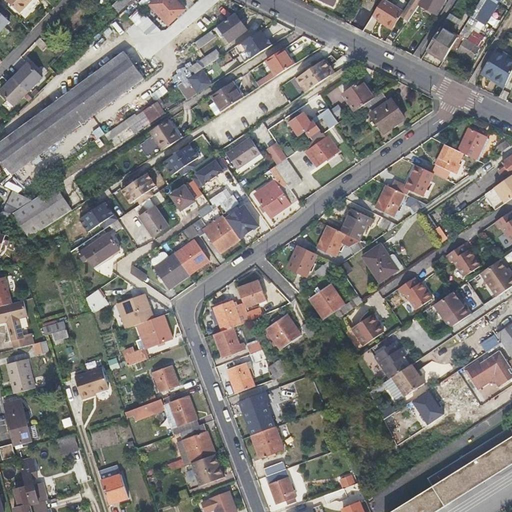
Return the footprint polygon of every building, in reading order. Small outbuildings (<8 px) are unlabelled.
[(5,0),(20,13),(32,0),(5,0)] [(118,0),(113,6),(119,11),(129,0),(118,0)] [(155,0),(154,2),(150,5),(169,24),(184,10),(175,0),(155,0)] [(383,0),(382,0),(373,15),(386,23),(385,25),(392,30),(401,16),(403,12),(383,0)] [(401,16),(409,22),(420,5),(422,0),(421,0),(410,0),(403,12),(401,16)] [(444,0),(422,0),(420,5),(437,15),(444,0)] [(481,0),(471,16),(479,21),(482,16),(480,15),(481,12),(490,18),(496,8),(487,2),(487,0),(481,0)] [(141,9),(130,18),(146,36),(156,26),(141,9)] [(0,33),(10,22),(0,12),(0,33)] [(247,31),(235,14),(219,25),(231,42),(247,31)] [(468,39),(479,21),(471,16),(460,34),(466,38),(457,51),(472,60),(480,47),(468,39)] [(447,18),(427,49),(444,59),(457,38),(450,33),(456,23),(447,18)] [(199,48),(217,37),(212,31),(195,42),(199,48)] [(257,33),(232,50),(242,65),(269,47),(262,37),(260,38),(257,33)] [(265,57),(277,76),(294,65),(281,47),(265,57)] [(209,65),(221,57),(217,50),(205,58),(209,65)] [(484,71),(505,86),(511,70),(511,61),(506,58),(496,51),(484,71)] [(0,145),(0,156),(13,175),(34,160),(47,150),(57,143),(82,125),(145,79),(125,53),(102,71),(69,95),(55,105),(0,145)] [(310,69),(320,83),(333,74),(329,68),(330,68),(325,60),(310,69)] [(20,72),(15,78),(29,91),(42,78),(28,64),(20,72)] [(306,92),(320,83),(310,69),(296,79),(302,87),(303,87),(306,92)] [(201,70),(189,79),(198,93),(211,85),(201,70)] [(497,84),(504,88),(505,86),(484,71),(482,74),(497,84)] [(29,91),(15,78),(10,83),(1,91),(15,105),(29,91)] [(223,111),(239,101),(243,98),(231,80),(211,94),(223,111)] [(360,108),(373,99),(360,82),(342,94),(354,112),(360,108)] [(386,98),(382,93),(373,99),(360,108),(364,114),(386,98)] [(141,110),(106,134),(109,139),(116,134),(115,133),(117,131),(119,134),(139,120),(144,127),(166,113),(163,108),(166,106),(160,98),(141,110)] [(392,100),(371,114),(384,132),(405,118),(392,100)] [(338,105),(331,109),(336,117),(344,113),(338,105)] [(338,123),(331,112),(325,116),(333,127),(335,126),(338,123)] [(305,113),(290,123),(299,136),(308,130),(311,136),(314,134),(315,137),(320,133),(319,131),(320,130),(315,122),(313,124),(305,113)] [(152,131),(164,150),(182,138),(170,119),(152,131)] [(459,151),(463,153),(476,159),(487,136),(470,128),(459,151)] [(329,137),(307,152),(317,166),(338,151),(329,137)] [(140,145),(149,159),(158,152),(149,139),(140,145)] [(241,146),(227,155),(237,170),(261,154),(251,139),(241,146)] [(498,155),(510,146),(506,140),(493,149),(498,155)] [(288,142),(279,148),(286,157),(295,151),(288,142)] [(267,150),(278,165),(285,160),(287,158),(286,157),(279,148),(276,143),(267,150)] [(199,157),(190,144),(165,162),(173,175),(180,170),(184,175),(196,167),(192,162),(199,157)] [(459,151),(446,145),(436,164),(453,172),(463,153),(459,151)] [(511,174),(511,154),(503,161),(504,164),(498,168),(503,175),(509,171),(511,174)] [(227,169),(218,156),(195,174),(205,186),(227,169)] [(278,165),(275,167),(288,185),(291,189),(301,182),(291,167),(285,160),(278,165)] [(468,167),(473,172),(486,163),(478,160),(468,167)] [(434,173),(417,165),(407,185),(394,179),(390,186),(404,193),(406,187),(423,196),(434,173)] [(277,183),(281,190),(288,185),(275,167),(269,171),(277,183)] [(157,186),(148,173),(123,191),(131,203),(138,199),(142,204),(154,196),(150,190),(157,186)] [(511,175),(494,188),(505,203),(511,197),(511,175)] [(291,189),(288,185),(281,190),(277,183),(257,197),(270,217),(291,204),(290,202),(296,197),(291,189)] [(20,209),(13,213),(29,238),(73,209),(57,185),(33,200),(20,209)] [(390,186),(387,185),(376,208),(394,216),(405,194),(404,193),(390,186)] [(210,192),(213,197),(223,190),(220,186),(210,192)] [(185,187),(173,195),(182,209),(194,201),(185,187)] [(250,198),(243,189),(237,193),(244,203),(250,198)] [(8,202),(20,209),(33,200),(18,193),(13,190),(8,202)] [(224,193),(211,197),(213,203),(226,199),(224,193)] [(410,207),(414,213),(418,210),(427,204),(419,200),(410,207)] [(108,209),(104,203),(81,219),(89,232),(102,223),(106,228),(110,225),(118,220),(110,208),(108,209)] [(198,211),(202,217),(213,209),(209,203),(198,211)] [(246,205),(226,219),(240,239),(260,225),(246,205)] [(156,207),(141,217),(154,236),(169,226),(156,207)] [(342,232),(347,234),(359,240),(370,218),(353,209),(342,232)] [(504,223),(511,217),(511,210),(511,211),(495,222),(498,227),(504,223)] [(423,217),(432,231),(437,227),(428,213),(423,217)] [(205,226),(200,218),(192,224),(198,234),(200,237),(206,233),(219,224),(226,219),(223,214),(205,226)] [(398,225),(383,217),(379,226),(389,231),(398,225)] [(511,217),(500,226),(502,231),(504,229),(509,238),(511,236),(511,217)] [(240,239),(226,219),(219,224),(206,233),(220,253),(240,239)] [(118,220),(110,225),(115,232),(122,226),(118,220)] [(198,234),(192,224),(183,231),(189,239),(192,237),(193,238),(198,234)] [(342,232),(329,226),(325,233),(319,248),(336,257),(342,243),(351,248),(361,241),(359,240),(347,234),(342,232)] [(93,267),(104,259),(118,249),(108,234),(91,246),(79,255),(84,262),(88,260),(93,267)] [(195,240),(176,254),(190,274),(210,261),(195,240)] [(351,248),(355,254),(369,245),(361,241),(351,248)] [(449,260),(466,249),(462,244),(447,254),(446,255),(449,260)] [(381,245),(363,257),(380,281),(398,269),(389,256),(381,245)] [(316,254),(299,246),(288,268),(305,276),(316,254)] [(477,261),(478,259),(472,250),(470,251),(468,248),(451,260),(453,263),(455,262),(466,277),(481,267),(477,261)] [(393,253),(389,256),(398,269),(402,266),(402,264),(395,254),(393,253)] [(190,274),(176,254),(155,268),(170,289),(190,274)] [(353,256),(341,266),(348,274),(360,264),(353,256)] [(326,275),(338,266),(340,265),(330,260),(320,267),(326,275)] [(507,270),(500,260),(484,271),(480,273),(497,297),(511,286),(511,277),(507,270)] [(136,267),(133,272),(142,278),(146,273),(136,267)] [(401,293),(417,282),(414,277),(398,288),(401,293)] [(0,306),(11,304),(5,278),(0,279),(0,306)] [(259,281),(239,289),(244,304),(257,299),(259,302),(266,300),(259,281)] [(420,281),(404,292),(405,294),(406,293),(417,310),(434,299),(423,282),(421,283),(420,281)] [(336,320),(349,311),(331,284),(310,298),(329,325),(336,320)] [(102,290),(86,297),(89,305),(105,298),(102,290)] [(453,292),(434,305),(449,328),(471,314),(466,306),(464,307),(460,301),(453,292)] [(145,295),(121,303),(129,323),(134,326),(141,323),(154,318),(145,295)] [(0,306),(0,323),(6,322),(11,341),(22,338),(18,319),(26,316),(22,301),(11,304),(0,306)] [(223,331),(233,327),(241,324),(235,307),(233,301),(214,308),(223,331)] [(241,324),(251,321),(249,314),(244,304),(235,307),(241,324)] [(251,321),(251,320),(262,316),(259,310),(249,314),(251,321)] [(384,331),(379,324),(377,321),(380,320),(375,313),(352,328),(364,344),(384,331)] [(164,314),(154,318),(141,323),(143,330),(150,334),(165,341),(172,338),(164,314)] [(287,315),(267,329),(280,349),(301,335),(287,315)] [(64,321),(42,328),(45,337),(51,335),(53,342),(68,336),(64,321)] [(303,326),(309,339),(315,334),(309,322),(303,326)] [(511,323),(507,325),(496,333),(511,355),(511,323)] [(223,331),(215,334),(224,358),(246,349),(244,344),(240,345),(233,327),(223,331)] [(149,347),(165,342),(165,341),(142,330),(149,347)] [(485,352),(499,344),(494,335),(480,343),(485,352)] [(46,341),(32,345),(35,354),(49,350),(46,341)] [(248,345),(252,353),(263,349),(259,341),(248,345)] [(374,357),(390,380),(392,378),(410,366),(404,357),(406,355),(401,348),(399,350),(395,343),(374,357)] [(128,367),(147,359),(143,349),(125,356),(128,367)] [(263,349),(252,353),(255,362),(266,358),(263,349)] [(421,370),(433,357),(427,352),(415,365),(421,370)] [(511,370),(507,362),(499,352),(469,371),(478,385),(495,374),(502,385),(511,378),(511,370)] [(96,354),(82,359),(89,381),(92,380),(91,378),(104,374),(96,354)] [(112,371),(121,367),(117,357),(108,361),(112,371)] [(6,364),(14,393),(35,388),(27,358),(6,364)] [(89,381),(82,359),(69,364),(77,385),(89,381)] [(267,368),(275,380),(286,373),(278,361),(267,368)] [(229,369),(236,390),(244,384),(252,378),(247,362),(229,369)] [(392,378),(404,396),(424,384),(419,377),(422,375),(418,370),(416,372),(411,365),(410,366),(392,378)] [(171,366),(153,373),(160,393),(178,386),(171,366)] [(390,380),(384,383),(396,402),(404,396),(392,378),(390,380)] [(236,393),(236,395),(255,388),(252,381),(236,393)] [(495,383),(481,389),(483,395),(498,389),(495,383)] [(255,388),(236,395),(252,437),(275,428),(262,395),(258,396),(255,388)] [(428,400),(424,394),(417,398),(421,404),(428,400)] [(154,395),(140,401),(142,407),(157,401),(154,395)] [(178,426),(197,419),(188,396),(169,403),(178,426)] [(162,406),(160,399),(157,401),(142,407),(132,411),(134,415),(136,420),(152,413),(151,410),(162,406)] [(21,400),(5,405),(14,443),(15,446),(32,442),(21,400)] [(180,432),(178,426),(169,403),(162,406),(173,435),(180,432)] [(199,425),(197,419),(178,426),(180,432),(199,425)] [(203,423),(199,425),(180,432),(183,440),(206,431),(203,423)] [(511,430),(509,426),(426,479),(432,487),(392,511),(435,511),(511,464),(511,430)] [(275,428),(252,437),(260,459),(283,450),(275,428)] [(206,431),(183,440),(192,463),(215,454),(206,431)] [(74,436),(57,440),(61,454),(78,449),(74,436)] [(192,463),(183,440),(177,442),(183,461),(184,461),(186,465),(192,463)] [(12,445),(0,448),(0,452),(2,461),(16,457),(12,445)] [(215,454),(192,463),(200,485),(223,477),(215,454)] [(32,458),(19,461),(19,462),(23,477),(33,511),(46,511),(44,505),(48,504),(42,484),(34,486),(32,479),(37,477),(32,458)] [(184,461),(183,461),(164,468),(165,473),(186,465),(184,461)] [(267,477),(285,470),(282,462),(264,470),(267,477)] [(295,498),(285,470),(267,477),(277,505),(295,498)] [(343,488),(357,483),(353,473),(339,479),(343,488)] [(33,511),(23,477),(11,480),(18,506),(12,508),(13,511),(33,511)] [(101,482),(109,506),(125,500),(117,477),(101,482)] [(186,490),(173,495),(176,503),(189,498),(186,490)] [(235,511),(237,511),(229,492),(212,498),(210,500),(207,501),(210,508),(214,507),(215,511),(235,511)] [(315,506),(313,500),(284,511),(305,511),(305,510),(311,507),(315,506)] [(342,507),(343,511),(366,511),(363,501),(342,507)]
